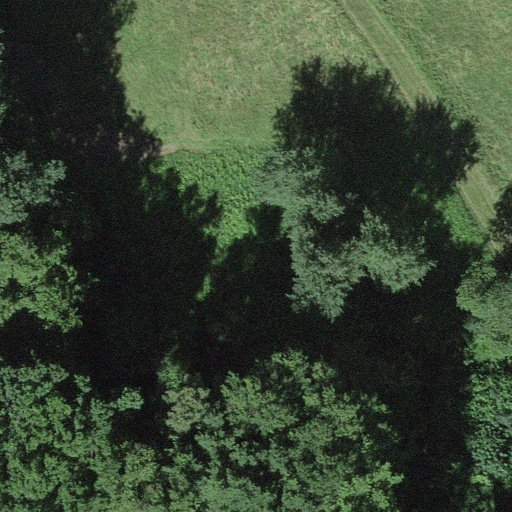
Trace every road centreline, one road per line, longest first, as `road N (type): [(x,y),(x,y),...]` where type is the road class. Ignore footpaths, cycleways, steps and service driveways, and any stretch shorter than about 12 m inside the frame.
road 1 (track): [(0,235),(164,403),(246,511)]
road 2 (track): [(343,0),(511,271)]
